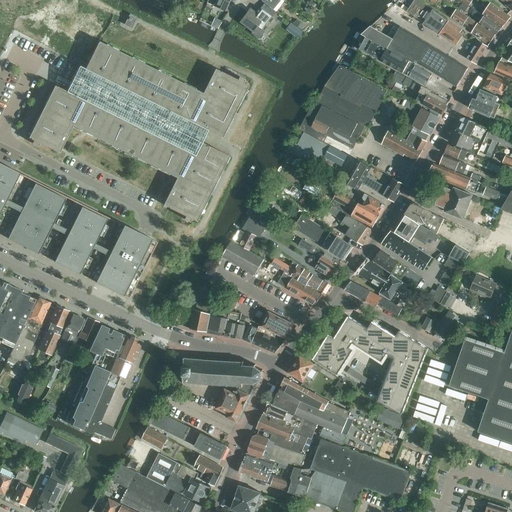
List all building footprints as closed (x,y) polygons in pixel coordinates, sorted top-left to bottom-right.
[(0,0),(0,10),(13,16),(19,0),(0,0)] [(216,0),(213,6),(224,11),(229,0),(216,0)] [(414,0),(407,11),(423,23),(433,9),(418,0),(414,0)] [(511,0),(501,0),(507,4),(506,5),(511,10),(511,0)] [(483,14),(502,27),(511,17),(490,3),(483,14)] [(239,22),(252,32),(257,26),(264,31),(273,19),(258,8),(254,13),(249,9),(239,22)] [(439,34),(446,24),(449,20),(433,9),(423,23),(439,34)] [(472,15),(481,21),(479,24),(496,35),(502,27),(475,10),(472,15)] [(474,30),(471,33),(483,41),(489,45),(495,35),(473,21),(471,19),(467,16),(462,13),(461,15),(457,21),(464,26),(465,24),(474,30)] [(125,25),(131,28),(136,17),(130,14),(125,25)] [(446,24),(440,34),(456,45),(463,35),(460,33),(455,29),(457,26),(449,20),(446,24)] [(393,39),(371,26),(361,34),(387,49),(393,39)] [(428,69),(439,51),(400,27),(393,39),(387,49),(410,61),(410,60),(413,62),(414,61),(428,69)] [(403,73),(425,86),(432,75),(414,65),(415,64),(410,61),(387,49),(361,34),(360,34),(352,48),(358,51),(359,49),(403,73)] [(478,40),(467,58),(476,64),(488,47),(478,40)] [(501,56),(511,62),(511,40),(507,46),(508,47),(501,56)] [(179,176),(165,203),(164,205),(168,206),(168,207),(168,208),(185,216),(184,219),(189,222),(191,219),(194,221),(194,220),(195,221),(195,220),(194,220),(197,214),(198,214),(197,213),(198,213),(197,211),(199,207),(201,207),(199,206),(201,202),(204,201),(205,201),(204,200),(207,194),(210,188),(211,188),(210,187),(210,185),(212,181),(213,181),(214,181),(212,180),(214,176),(216,175),(217,175),(218,175),(217,175),(220,169),(220,168),(223,162),(224,163),(224,162),(223,162),(223,161),(223,159),(225,155),(227,156),(227,155),(226,155),(202,142),(207,131),(220,137),(220,136),(221,137),(221,136),(220,136),(223,130),(224,130),(223,129),(223,127),(225,123),(226,124),(226,123),(225,122),(227,118),(229,117),(230,118),(231,117),(230,117),(233,110),(236,104),(237,105),(237,104),(236,104),(236,103),(235,101),(238,97),(239,98),(239,97),(238,97),(240,92),(242,91),(243,92),(243,91),(246,85),(247,85),(246,84),(243,83),(244,80),(239,77),(237,80),(220,71),(220,72),(219,71),(219,72),(215,70),(202,96),(202,95),(201,95),(202,94),(201,94),(201,95),(195,92),(195,91),(194,92),(192,93),(188,90),(188,89),(187,90),(183,88),(182,86),(182,85),(169,79),(169,78),(169,79),(168,79),(166,80),(162,78),(163,76),(162,76),(161,77),(157,75),(156,73),(157,72),(156,72),(156,73),(149,69),(143,66),(144,66),(143,65),(143,66),(141,67),(136,65),(137,63),(136,63),(136,64),(131,62),(130,60),(131,59),(130,59),(130,60),(118,53),(117,52),(117,53),(115,54),(110,52),(111,50),(110,52),(105,49),(105,47),(105,46),(104,47),(98,44),(99,43),(98,43),(98,44),(97,43),(94,51),(91,50),(89,48),(81,64),(81,63),(81,64),(79,66),(71,82),(69,81),(71,82),(68,88),(66,87),(68,88),(66,91),(57,86),(57,87),(56,86),(56,87),(53,93),(52,93),(53,94),(54,96),(52,100),(50,100),(52,101),(49,105),(47,106),(46,106),(47,106),(44,112),(43,113),(41,119),(40,118),(40,119),(41,119),(40,120),(41,122),(39,126),(37,125),(37,126),(39,126),(36,131),(34,132),(33,131),(33,132),(34,132),(31,138),(30,138),(31,139),(30,139),(34,141),(32,143),(38,146),(39,143),(54,150),(55,150),(58,152),(73,123),(74,123),(74,124),(73,124),(74,125),(74,124),(80,127),(80,128),(81,127),(83,126),(83,127),(87,129),(87,130),(88,129),(92,131),(93,131),(93,133),(93,134),(94,134),(106,140),(106,141),(107,140),(109,139),(113,141),(113,143),(114,142),(118,144),(119,146),(119,147),(119,146),(132,153),(131,153),(132,154),(132,153),(133,153),(135,152),(139,154),(138,156),(139,156),(140,155),(144,157),(145,159),(144,160),(145,160),(145,159),(158,166),(157,166),(158,166),(160,165),(165,167),(164,169),(165,169),(165,168),(169,170),(170,170),(170,172),(171,172),(170,173),(171,173),(171,172),(177,175),(177,176),(177,175),(178,176),(178,175),(179,176)] [(439,51),(428,69),(449,82),(456,87),(468,68),(461,64),(439,51)] [(360,54),(358,59),(363,62),(366,57),(360,54)] [(495,73),(511,80),(511,78),(511,67),(499,62),(495,73)] [(317,102),(302,130),(317,138),(322,141),(329,126),(357,140),(364,127),(360,125),(360,124),(362,120),(370,124),(387,90),(370,81),(369,83),(358,103),(356,101),(350,113),(339,107),(345,96),(346,96),(357,74),(340,65),(328,87),(325,85),(319,97),(331,103),(328,108),(317,102)] [(403,84),(406,78),(406,77),(400,74),(396,72),(392,80),(402,85),(403,84)] [(484,87),(501,95),(508,81),(491,74),(490,75),(491,75),(489,77),(488,80),(488,79),(486,82),(487,82),(484,87)] [(433,92),(406,78),(403,84),(420,93),(416,101),(442,114),(448,104),(446,104),(447,101),(449,102),(432,93),(433,92)] [(468,105),(469,108),(470,108),(469,108),(494,118),(499,104),(495,103),(498,97),(479,89),(475,100),(473,99),(470,100),(468,105)] [(434,125),(436,126),(437,125),(436,124),(440,118),(413,103),(411,106),(421,111),(413,126),(430,135),(434,128),(435,128),(435,127),(433,126),(434,125)] [(477,155),(478,153),(486,136),(493,139),(487,152),(486,155),(491,157),(492,154),(493,152),(498,142),(510,147),(511,148),(511,152),(511,154),(511,138),(509,137),(489,129),(473,121),(470,120),(464,118),(461,119),(457,129),(456,129),(456,130),(455,129),(454,131),(455,132),(452,139),(451,140),(450,142),(455,145),(457,146),(467,150),(476,155),(477,155)] [(406,141),(401,138),(388,131),(381,144),(403,156),(404,155),(417,161),(427,142),(411,133),(406,141)] [(291,152),(320,168),(326,157),(341,166),(347,155),(315,138),(308,150),(295,144),(291,152)] [(444,153),(463,161),(466,162),(468,158),(465,156),(467,152),(466,152),(460,149),(459,149),(458,148),(448,144),(444,153)] [(440,165),(456,171),(455,172),(463,175),(465,170),(457,167),(459,161),(444,155),(440,165)] [(502,162),(511,166),(511,158),(506,155),(502,162)] [(358,160),(345,183),(358,190),(362,183),(366,176),(371,168),(358,160)] [(129,298),(157,242),(20,173),(0,163),(0,234),(7,238),(38,253),(54,261),(79,274),(95,282),(123,296),(129,298)] [(428,174),(475,193),(480,182),(434,164),(432,167),(433,168),(431,171),(430,171),(428,174)] [(284,176),(297,183),(303,172),(290,165),(284,176)] [(500,179),(510,184),(511,179),(511,178),(511,177),(505,174),(503,173),(501,178),(500,179)] [(362,183),(394,202),(404,184),(393,179),(387,188),(381,185),(381,186),(366,177),(362,183)] [(502,187),(499,192),(501,193),(503,193),(509,183),(505,182),(497,178),(494,184),(502,187)] [(281,185),(285,187),(283,191),(298,201),(303,193),(284,181),(281,185)] [(311,195),(316,197),(322,188),(317,185),(311,195)] [(436,204),(446,208),(444,211),(463,219),(473,195),(454,187),(453,191),(443,187),(436,204)] [(501,193),(499,192),(487,187),(483,194),(498,200),(501,193)] [(321,200),(326,202),(331,193),(326,190),(321,200)] [(380,215),(363,206),(337,191),(329,205),(347,215),(351,217),(352,216),(373,227),(380,215)] [(511,191),(502,209),(511,212),(511,191)] [(366,201),(363,206),(380,215),(385,206),(365,194),(363,198),(364,200),(366,201)] [(470,252),(480,236),(479,235),(477,234),(476,234),(472,232),(467,229),(464,228),(460,226),(458,225),(455,224),(452,222),(451,222),(449,221),(446,219),(444,219),(441,218),(439,217),(437,216),(436,215),(434,214),(433,214),(431,213),(430,212),(429,212),(428,211),(426,210),(424,209),(423,209),(422,208),(421,208),(420,207),(419,207),(418,206),(417,206),(416,205),(415,205),(414,204),(411,205),(410,206),(409,207),(409,208),(408,209),(405,214),(405,213),(404,214),(405,215),(410,217),(417,221),(423,224),(422,226),(423,226),(425,227),(428,228),(431,230),(432,230),(437,234),(443,237),(449,240),(456,244),(462,248),(470,252)] [(243,229),(259,238),(271,220),(255,210),(243,229)] [(299,231),(344,260),(354,247),(302,214),(296,225),(301,228),(299,231)] [(404,215),(393,231),(411,243),(414,239),(421,243),(426,236),(436,241),(439,235),(425,227),(423,226),(422,226),(405,215),(404,214),(404,215)] [(341,223),(346,227),(348,226),(351,227),(344,237),(361,248),(373,230),(347,215),(341,223)] [(233,240),(241,243),(240,244),(249,250),(250,249),(253,244),(257,236),(247,231),(246,233),(238,229),(233,240)] [(424,270),(432,257),(392,231),(382,244),(424,270)] [(298,244),(301,246),(300,247),(311,254),(312,252),(322,258),(315,268),(327,276),(330,272),(333,273),(339,262),(325,253),(301,238),(298,244)] [(222,257),(255,275),(264,260),(231,241),(222,257)] [(253,244),(250,249),(256,252),(258,247),(253,244)] [(463,265),(470,253),(456,244),(449,257),(461,264),(463,265)] [(404,275),(417,284),(421,278),(386,253),(385,253),(381,250),(380,250),(381,250),(374,260),(373,261),(401,279),(404,275)] [(280,268),(281,269),(285,263),(274,257),(271,263),(278,267),(280,268)] [(440,281),(448,286),(461,264),(449,257),(444,266),(448,268),(446,272),(445,272),(440,281)] [(358,274),(382,289),(380,293),(391,300),(398,290),(403,293),(408,285),(372,263),(369,261),(369,260),(358,274)] [(266,261),(259,273),(273,281),(279,268),(266,261)] [(294,277),(295,278),(298,279),(307,285),(308,284),(323,293),(328,284),(301,268),(298,266),(293,262),(290,267),(289,266),(285,263),(281,269),(285,271),(285,272),(293,276),(294,277)] [(278,283),(286,288),(293,292),(315,306),(322,295),(293,277),(285,272),(283,275),(278,283)] [(471,290),(481,295),(480,297),(489,301),(496,285),(477,276),(471,290)] [(0,280),(0,337),(15,344),(36,299),(23,293),(21,293),(22,291),(14,287),(10,285),(0,280)] [(376,307),(378,305),(398,315),(401,308),(403,309),(407,303),(400,299),(397,306),(351,281),(345,290),(376,307)] [(446,291),(439,286),(435,294),(431,292),(428,297),(439,303),(446,291)] [(452,301),(454,297),(452,295),(447,292),(440,303),(448,308),(452,301)] [(213,301),(210,314),(207,329),(208,329),(237,335),(236,338),(237,338),(242,339),(243,339),(246,322),(245,322),(240,321),(241,316),(242,313),(232,312),(238,301),(230,296),(226,304),(213,301)] [(23,365),(29,368),(42,336),(37,334),(51,303),(36,297),(36,299),(15,344),(7,360),(8,360),(8,359),(16,363),(15,365),(16,368),(19,369),(22,368),(23,365)] [(56,305),(33,358),(43,362),(47,360),(49,355),(51,356),(60,335),(59,335),(62,328),(69,311),(56,305)] [(488,329),(500,334),(510,312),(498,307),(488,329)] [(207,329),(210,314),(194,309),(190,329),(207,332),(207,329)] [(449,311),(433,332),(434,333),(442,339),(444,340),(445,337),(460,319),(449,311)] [(295,326),(291,324),(289,323),(269,313),(263,326),(287,338),(295,326)] [(67,327),(65,330),(70,332),(71,329),(77,332),(83,319),(82,319),(82,318),(78,315),(77,317),(72,314),(66,327),(67,327)] [(99,322),(87,317),(81,331),(79,330),(65,360),(72,364),(76,355),(73,353),(74,350),(78,352),(83,339),(91,343),(97,331),(95,330),(99,322)] [(329,335),(313,359),(337,375),(353,351),(347,347),(351,341),(381,361),(385,355),(394,361),(379,399),(403,413),(427,351),(400,332),(396,338),(373,322),(368,330),(349,317),(335,339),(329,335)] [(422,328),(429,332),(429,331),(433,323),(434,322),(427,318),(422,327),(422,328)] [(243,339),(252,343),(258,328),(247,324),(243,339)] [(125,335),(112,329),(111,330),(108,329),(109,328),(102,325),(101,325),(89,351),(96,354),(93,359),(92,358),(88,368),(90,369),(88,375),(90,376),(89,378),(87,377),(84,382),(82,381),(73,402),(77,404),(74,412),(70,410),(66,420),(70,422),(69,424),(85,431),(89,420),(90,418),(92,413),(95,407),(97,402),(99,397),(101,391),(104,386),(106,381),(108,375),(110,372),(105,370),(106,365),(102,363),(106,354),(115,358),(125,335)] [(252,343),(275,353),(283,342),(286,339),(259,326),(252,343)] [(511,332),(506,350),(466,336),(450,386),(489,399),(478,431),(511,442),(511,332)] [(110,372),(125,379),(132,363),(133,364),(142,341),(126,334),(116,357),(110,372)] [(289,373),(303,382),(302,384),(332,400),(344,382),(312,361),(311,362),(301,355),(300,355),(289,371),(289,373)] [(227,385),(227,386),(228,387),(228,385),(233,385),(233,387),(234,387),(235,385),(242,386),(242,387),(243,387),(243,383),(253,383),(253,385),(254,385),(254,383),(261,380),(262,380),(263,379),(262,379),(262,371),(263,371),(263,370),(262,370),(255,366),(256,364),(254,364),(254,366),(250,366),(250,364),(249,364),(249,366),(244,365),(244,361),(243,361),(243,363),(236,362),(236,361),(235,360),(235,362),(229,362),(230,360),(228,360),(228,362),(222,361),(222,360),(221,360),(221,361),(215,361),(215,360),(214,359),(214,361),(207,361),(208,359),(207,359),(206,360),(201,360),(201,358),(200,358),(200,360),(193,359),(193,358),(192,358),(192,359),(186,359),(186,357),(185,357),(185,358),(182,358),(182,360),(184,360),(184,366),(182,366),(182,367),(184,367),(184,374),(181,374),(181,375),(184,375),(183,381),(181,381),(181,382),(183,382),(183,384),(184,384),(184,382),(190,383),(190,385),(191,385),(192,383),(198,383),(198,385),(199,385),(200,383),(205,384),(205,385),(206,385),(206,384),(212,384),(212,386),(213,386),(214,384),(219,385),(219,386),(221,386),(221,385),(227,385)] [(52,367),(43,385),(49,388),(58,370),(52,367)] [(106,381),(116,385),(119,380),(108,375),(106,381)] [(273,404),(323,425),(319,435),(342,444),(346,435),(342,433),(351,412),(329,402),(329,401),(286,378),(282,385),(280,388),(276,399),(273,399),(272,402),(273,404)] [(15,399),(26,403),(34,384),(24,380),(15,399)] [(114,391),(116,385),(106,381),(104,386),(114,391)] [(228,387),(227,386),(217,408),(228,413),(226,417),(237,422),(250,395),(254,387),(253,387),(254,385),(253,385),(253,383),(243,383),(243,387),(242,387),(242,386),(235,385),(234,387),(233,387),(233,385),(228,385),(228,387)] [(112,396),(114,391),(104,386),(101,391),(112,396)] [(112,396),(101,391),(99,397),(109,401),(112,396)] [(109,401),(99,397),(97,402),(107,406),(109,401)] [(44,408),(53,412),(55,407),(49,404),(50,402),(47,400),(44,408)] [(97,402),(95,407),(105,412),(107,406),(97,402)] [(316,425),(270,405),(259,429),(260,429),(257,434),(276,442),(275,444),(301,453),(302,450),(306,452),(316,425)] [(384,406),(378,418),(400,429),(406,417),(384,406)] [(105,412),(95,407),(92,413),(103,417),(105,412)] [(228,447),(155,410),(149,422),(222,459),(228,447)] [(0,425),(0,433),(22,444),(25,439),(35,444),(43,430),(6,412),(0,425)] [(103,417),(92,413),(90,418),(100,422),(103,417)] [(96,433),(100,422),(90,418),(89,420),(90,420),(85,431),(93,435),(94,432),(96,433)] [(405,418),(401,429),(407,431),(411,420),(405,418)] [(96,433),(101,435),(105,424),(100,422),(96,433)] [(101,435),(105,437),(110,427),(105,424),(101,435)] [(139,437),(143,438),(142,439),(163,449),(169,438),(145,425),(143,429),(147,431),(144,436),(141,434),(139,437)] [(110,427),(105,437),(111,439),(115,429),(110,427)] [(45,443),(68,454),(60,472),(69,476),(82,449),(50,433),(45,443)] [(248,453),(294,469),(295,468),(299,469),(305,455),(301,453),(275,444),(276,442),(257,434),(253,436),(248,450),(250,453),(248,453)] [(401,501),(411,471),(321,440),(311,469),(302,470),(295,468),(294,469),(292,477),(289,477),(288,480),(274,475),(271,486),(345,511),(354,511),(363,488),(401,501)] [(199,474),(159,453),(147,477),(165,487),(181,495),(182,493),(203,503),(211,487),(196,480),(199,474)] [(271,474),(275,463),(247,453),(246,454),(243,461),(239,472),(268,482),(271,474)] [(36,461),(43,465),(46,458),(40,455),(36,461)] [(200,479),(208,483),(215,486),(223,468),(219,465),(200,455),(195,467),(204,472),(200,479)] [(125,464),(131,468),(132,467),(136,469),(139,464),(134,462),(135,461),(129,457),(125,464)] [(127,490),(121,503),(140,511),(199,511),(202,507),(203,506),(181,495),(165,487),(137,472),(121,464),(111,479),(127,490)] [(1,468),(0,469),(0,492),(4,495),(13,475),(12,473),(1,468)] [(18,483),(15,489),(17,489),(13,499),(17,501),(18,504),(21,505),(23,504),(24,505),(32,489),(22,485),(23,482),(24,483),(28,475),(26,474),(26,473),(22,471),(21,472),(19,470),(15,478),(20,481),(18,483)] [(53,470),(49,479),(34,511),(35,511),(51,511),(68,478),(53,470)] [(232,509),(239,511),(255,511),(262,493),(240,486),(232,509)] [(139,511),(101,493),(91,510),(95,511),(139,511)] [(489,502),(486,511),(489,511),(507,511),(509,509),(489,502)]
